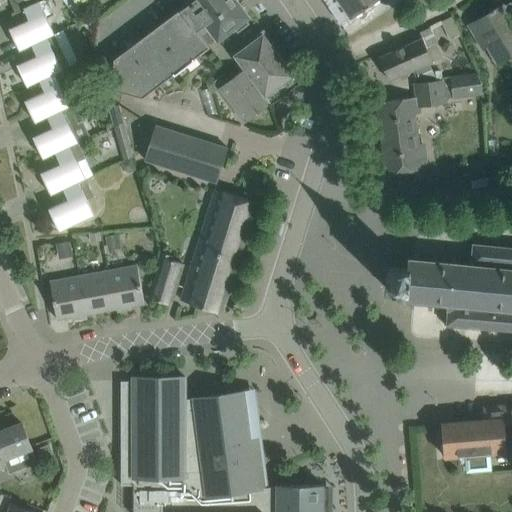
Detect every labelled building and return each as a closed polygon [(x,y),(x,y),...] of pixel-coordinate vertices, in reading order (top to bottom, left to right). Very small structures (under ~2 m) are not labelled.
[(54,14),(47,0),(9,0),(15,12),(11,14),(17,25),(9,28),(19,50),(54,34),(47,18),(54,14)] [(73,25),(79,22),(91,17),(78,0),(62,0),(76,18),(71,20),(73,25)] [(83,0),(95,15),(114,1),(113,0),(83,0)] [(186,0),(189,3),(179,10),(180,11),(181,10),(184,15),(135,53),(131,48),(132,47),(131,46),(114,59),(111,89),(143,97),(147,94),(147,93),(152,89),(153,88),(154,89),(164,82),(174,74),(175,75),(177,73),(175,70),(182,65),(184,68),(185,67),(183,64),(189,59),(192,62),(195,60),(194,59),(210,47),(197,30),(205,24),(218,41),(234,28),(238,32),(250,23),(247,19),(250,17),(246,12),(246,13),(241,6),(241,5),(237,0),(186,0)] [(338,0),(351,18),(356,15),(359,19),(363,19),(366,16),(367,13),(364,9),(377,0),(391,0),(397,3),(402,0),(338,0)] [(511,54),(511,22),(502,6),(470,26),(479,41),(483,39),(498,63),(511,54)] [(422,38),(379,58),(389,81),(408,72),(416,69),(442,57),(437,47),(438,46),(430,28),(420,33),(422,38)] [(220,88),(244,122),(270,103),(266,96),(293,76),(273,49),(275,48),(263,32),(254,39),(255,41),(235,55),(245,68),(229,80),(224,74),(210,84),(216,91),(220,88)] [(17,64),(27,86),(62,70),(55,54),(62,50),(54,34),(19,50),(24,61),(17,64)] [(430,65),(415,71),(420,82),(434,76),(430,65)] [(25,100),(35,122),(70,106),(62,90),(70,86),(62,70),(27,86),(32,97),(25,100)] [(428,81),(416,83),(414,83),(416,97),(376,103),(386,175),(427,169),(425,150),(419,150),(414,108),(446,104),(445,99),(452,97),(453,100),(482,95),(478,71),(442,78),(442,79),(428,81)] [(108,103),(115,126),(124,122),(119,105),(108,103)] [(33,136),(43,158),(78,142),(90,137),(83,122),(78,124),(70,106),(35,122),(40,133),(33,136)] [(124,122),(115,126),(125,160),(133,156),(124,122)] [(144,160),(217,182),(228,148),(155,125),(144,160)] [(103,154),(118,151),(115,138),(101,141),(103,154)] [(41,172),(51,194),(93,175),(78,142),(43,158),(48,169),(41,172)] [(137,169),(132,157),(120,163),(122,169),(129,172),(137,169)] [(475,175),(488,173),(486,162),(473,164),(475,175)] [(93,175),(51,194),(56,205),(49,208),(59,231),(94,215),(87,200),(94,196),(86,179),(93,175)] [(214,190),(197,245),(240,258),(257,203),(214,190)] [(100,232),(90,233),(91,241),(101,240),(100,232)] [(106,236),(108,247),(120,245),(118,233),(106,236)] [(69,240),(56,242),(59,256),(72,253),(69,240)] [(388,266),(386,289),(396,290),(396,295),(398,298),(402,298),(403,298),(403,301),(410,301),(409,307),(414,307),(415,302),(428,303),(427,309),(433,309),(433,304),(446,305),(446,310),(448,311),(447,322),(444,322),(444,325),(446,325),(446,327),(449,327),(449,325),(465,327),(465,329),(467,329),(467,327),(472,327),(472,329),(475,330),(475,327),(489,329),(488,331),(491,331),(491,329),(505,330),(505,332),(507,333),(507,330),(511,330),(511,247),(499,246),(499,244),(497,244),(496,246),(483,245),(483,243),(480,242),(480,245),(475,244),(476,242),(473,242),(473,244),(471,244),(470,246),(473,246),(471,258),(469,258),(469,263),(456,262),(456,257),(451,256),(451,262),(437,260),(438,255),(433,255),(432,260),(419,259),(420,253),(415,253),(414,258),(407,257),(406,268),(388,266)] [(240,258),(197,245),(180,300),(223,313),(240,258)] [(171,256),(163,254),(149,298),(171,304),(183,263),(171,259),(171,256)] [(137,266),(108,271),(115,309),(117,308),(118,311),(131,309),(130,306),(144,303),(137,266)] [(108,271),(79,276),(86,314),(115,309),(108,271)] [(86,314),(79,276),(50,282),(57,319),(71,317),(72,320),(85,317),(84,314),(86,314)] [(277,511),(277,486),(258,489),(257,486),(255,486),(253,473),(255,473),(251,439),(249,439),(247,425),(249,425),(249,423),(247,423),(245,410),(247,409),(247,407),(245,407),(243,394),(245,394),(245,391),(185,399),(185,377),(133,377),(133,381),(121,381),(121,485),(133,485),(133,508),(132,511),(277,511)] [(441,423),(442,427),(444,456),(466,454),(468,470),(490,468),(489,452),(507,451),(506,436),(511,435),(511,405),(483,407),(484,420),(441,423)] [(0,468),(6,466),(9,473),(37,462),(29,441),(22,423),(0,431),(0,468)] [(49,444),(37,449),(42,461),(54,456),(49,444)] [(322,511),(323,484),(277,484),(277,486),(277,511),(322,511)] [(401,503),(401,511),(412,511),(412,502),(401,503)]
